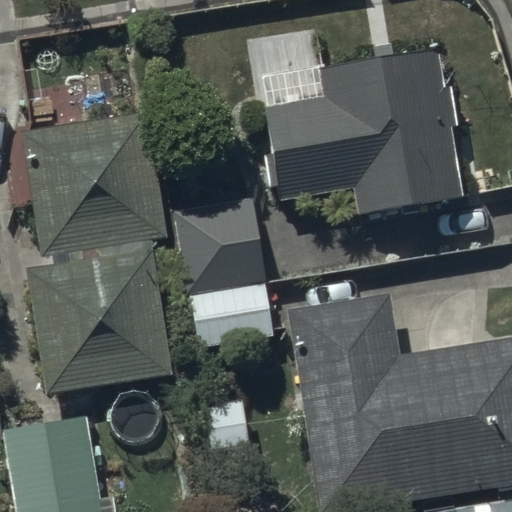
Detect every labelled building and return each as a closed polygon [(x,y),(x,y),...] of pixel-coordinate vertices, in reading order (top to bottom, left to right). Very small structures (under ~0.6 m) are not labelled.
[(270,97),(287,191),(354,179),(359,206),(469,187),(441,34),(321,55),(327,87),(270,97)] [(33,236),(53,355),(162,337),(138,203),(160,199),(139,79),(36,97),(59,231),(33,236)] [(273,330),(254,191),(175,202),(187,289),(194,288),(201,340),(273,330)] [(423,485),(400,348),(390,285),(289,301),(322,501),(423,485)] [(511,330),(400,348),(423,485),(511,469),(511,330)] [(244,390),(192,397),(185,398),(192,447),(199,446),(250,439),(244,390)] [(18,511),(119,511),(116,490),(98,492),(87,410),(6,422),(18,511)] [(511,511),(511,496),(425,507),(426,511),(511,511)]
